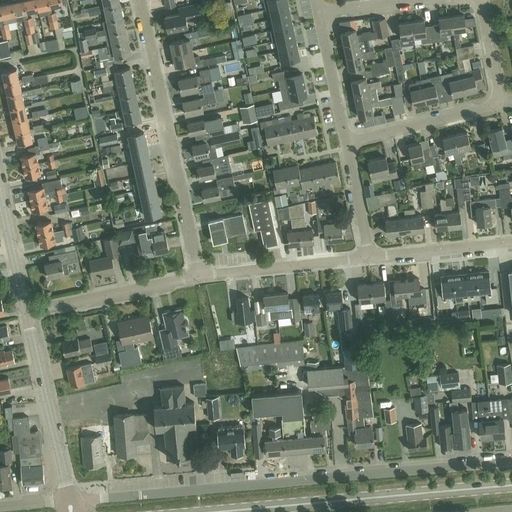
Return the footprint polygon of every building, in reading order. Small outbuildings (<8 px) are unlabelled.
[(26,12),(23,0),(22,0),(18,1),(18,0),(12,0),(13,0),(13,2),(12,2),(16,20),(24,19),(25,26),(33,24),(31,17),(28,18),(27,12),(26,12)] [(38,10),(36,0),(23,0),(26,12),(27,12),(38,10)] [(47,14),(49,21),(57,19),(55,12),(51,13),(50,7),(48,0),(36,0),(38,10),(39,16),(47,14)] [(120,5),(118,0),(103,0),(105,8),(120,5)] [(263,0),(266,10),(268,9),(288,5),(286,0),(263,0)] [(16,20),(12,2),(0,5),(4,23),(8,22),(16,20)] [(0,28),(1,28),(2,31),(10,29),(8,22),(4,23),(0,5),(0,4),(0,28)] [(186,21),(201,17),(198,4),(181,7),(183,13),(165,17),(168,30),(187,26),(186,21)] [(89,15),(100,13),(99,5),(81,9),(82,13),(88,11),(89,15)] [(105,8),(107,21),(122,17),(120,5),(105,8)] [(288,5),(268,9),(270,20),(290,15),(288,5)] [(464,14),(452,16),(454,32),(456,49),(457,54),(475,51),(473,45),(461,47),(459,31),(466,30),(464,14)] [(272,30),(292,26),(290,15),(270,20),(272,30)] [(454,32),(452,16),(439,18),(440,24),(433,25),(435,42),(448,40),(447,33),(454,32)] [(94,36),(125,30),(122,17),(107,21),(103,21),(105,30),(97,31),(96,28),(84,31),(86,38),(94,36)] [(380,19),(384,36),(389,35),(385,18),(380,19)] [(57,19),(49,21),(50,28),(58,26),(57,19)] [(378,38),(384,36),(380,19),(374,21),(378,38)] [(424,20),(412,22),(414,37),(415,37),(421,36),(422,44),(435,42),(433,25),(425,26),(424,20)] [(414,37),(412,22),(399,23),(401,39),(409,38),(410,45),(416,44),(415,37),(414,37)] [(33,24),(25,26),(27,33),(35,32),(33,24)] [(275,41),(295,36),(292,26),(272,30),(270,30),(272,41),(275,41)] [(198,36),(210,33),(209,27),(197,30),(198,36)] [(10,29),(2,31),(3,38),(11,36),(10,29)] [(358,41),(358,42),(377,38),(376,31),(357,35),(355,29),(341,32),(343,45),(358,41)] [(128,42),(125,30),(94,36),(86,38),(98,36),(99,41),(107,39),(108,46),(128,42)] [(31,33),(33,43),(39,42),(37,32),(31,33)] [(65,35),(69,44),(76,41),(72,32),(65,35)] [(243,38),(244,45),(256,42),(254,34),(242,37),(243,38)] [(275,41),(277,52),(297,47),(295,36),(275,41)] [(171,42),(173,54),(193,50),(191,43),(195,42),(194,37),(171,42)] [(86,38),(79,40),(81,51),(88,50),(86,38)] [(369,40),(358,42),(358,41),(343,45),(346,57),(374,51),(373,46),(370,46),(369,40)] [(130,55),(128,42),(108,46),(109,53),(108,53),(109,59),(116,58),(130,55)] [(299,58),(297,47),(277,52),(279,62),(299,58)] [(392,51),(395,66),(403,64),(399,49),(393,50),(392,51)] [(193,50),(173,54),(176,66),(199,61),(198,57),(194,58),(193,50)] [(362,59),(369,58),(375,57),(374,51),(346,57),(349,69),(364,66),(362,59)] [(475,51),(457,54),(457,56),(456,56),(460,74),(465,92),(477,89),(476,84),(483,82),(480,69),(466,72),(462,59),(476,57),(475,51)] [(205,65),(217,63),(215,57),(203,59),(205,65)] [(116,58),(109,59),(105,60),(106,67),(117,64),(116,58)] [(371,64),(372,70),(389,66),(388,61),(385,61),(371,64)] [(415,62),(404,64),(405,71),(416,69),(415,62)] [(403,64),(395,66),(399,81),(406,79),(403,64)] [(389,66),(372,70),(373,76),(390,72),(389,66)] [(116,84),(133,81),(130,67),(116,70),(117,78),(115,79),(116,84)] [(105,68),(94,70),(95,76),(107,74),(105,68)] [(5,83),(19,80),(16,69),(2,72),(5,83)] [(203,93),(214,91),(209,69),(199,71),(200,76),(196,76),(179,80),(181,93),(198,89),(199,94),(203,93)] [(287,75),(286,70),(272,73),(274,81),(278,79),(281,90),(305,84),(303,73),(290,76),(289,76),(287,75)] [(46,73),(33,77),(32,74),(27,75),(28,80),(31,80),(32,84),(48,81),(46,73)] [(453,95),(465,92),(460,74),(453,76),(452,73),(440,76),(444,91),(451,90),(453,95)] [(444,91),(440,76),(428,79),(429,85),(423,86),(426,102),(438,99),(437,93),(444,91)] [(354,93),(376,88),(381,87),(380,81),(367,83),(366,77),(351,80),(354,93)] [(5,83),(7,94),(21,91),(19,80),(5,83)] [(414,105),(426,102),(423,86),(421,80),(415,82),(416,82),(408,84),(414,105)] [(136,94),(133,81),(116,84),(116,85),(117,90),(120,89),(121,97),(136,94)] [(307,96),(305,84),(281,90),(283,100),(278,101),(280,109),(293,106),(292,101),(294,98),(302,97),(307,96)] [(10,108),(24,105),(23,97),(34,94),(41,92),(40,87),(32,89),(21,91),(7,94),(10,108)] [(376,88),(354,93),(356,105),(371,102),(378,100),(376,88)] [(201,105),(216,102),(214,91),(203,93),(204,98),(200,99),(200,98),(183,101),(186,114),(202,111),(201,105)] [(124,110),(138,107),(136,94),(121,97),(124,110)] [(396,96),(400,112),(405,111),(402,95),(396,96)] [(394,114),(400,112),(396,96),(390,97),(392,104),(394,114)] [(372,107),(379,105),(379,107),(392,104),(390,97),(378,100),(371,102),(356,105),(359,117),(374,114),(372,107)] [(273,104),(256,107),(258,117),(275,113),(273,104)] [(27,119),(24,105),(10,108),(13,122),(27,119)] [(240,107),(243,123),(257,121),(254,105),(240,107)] [(138,107),(124,110),(127,123),(141,120),(138,107)] [(301,118),(305,137),(318,134),(314,115),(304,118),(303,114),(297,115),(298,119),(301,118)] [(209,129),(210,136),(225,132),(221,116),(210,118),(211,122),(205,123),(204,119),(188,122),(190,133),(206,130),(209,129)] [(301,118),(298,119),(292,120),(291,116),(285,117),(285,121),(289,121),(293,139),(305,137),(301,118)] [(289,121),(285,121),(280,122),(279,118),(272,120),(273,124),(276,123),(280,142),(293,139),(289,121)] [(13,122),(16,132),(30,129),(27,119),(13,122)] [(276,123),(273,124),(267,125),(266,121),(260,122),(261,128),(264,128),(268,145),(280,142),(276,123)] [(109,124),(111,131),(123,128),(121,122),(109,124)] [(251,127),(254,140),(256,148),(263,146),(258,125),(251,127)] [(511,151),(511,138),(505,141),(503,133),(502,128),(488,131),(493,149),(494,156),(501,154),(504,154),(511,151)] [(32,141),(30,129),(16,132),(18,144),(32,141)] [(238,130),(225,132),(210,136),(211,141),(206,142),(206,141),(192,144),(195,157),(209,154),(209,158),(217,156),(215,146),(222,144),(240,141),(238,130)] [(129,135),(132,149),(146,146),(143,132),(129,135)] [(455,135),(460,157),(465,156),(463,149),(471,147),(467,132),(455,135)] [(101,146),(118,142),(116,134),(99,138),(101,146)] [(460,157),(455,135),(443,138),(446,153),(453,151),(457,164),(462,163),(460,157)] [(39,145),(48,143),(47,136),(37,138),(39,145)] [(93,138),(83,140),(85,146),(95,144),(93,138)] [(40,153),(59,149),(57,141),(48,143),(39,145),(40,153)] [(421,143),(408,146),(414,169),(432,164),(433,164),(431,156),(429,148),(422,149),(421,143)] [(481,160),(488,158),(484,143),(477,145),(481,160)] [(105,146),(106,153),(122,151),(121,144),(105,146)] [(134,162),(134,163),(149,160),(146,146),(132,149),(133,155),(127,156),(129,163),(134,162)] [(21,156),(23,167),(38,164),(35,153),(27,155),(27,153),(22,154),(23,156),(21,156)] [(442,170),(438,155),(431,156),(433,164),(435,172),(442,170)] [(221,168),(230,166),(228,156),(212,159),(213,164),(197,167),(200,179),(216,175),(222,174),(221,168)] [(385,179),(397,176),(394,162),(387,163),(386,157),(368,161),(372,176),(383,173),(385,179)] [(134,163),(137,176),(152,173),(149,160),(134,163)] [(327,183),(324,183),(325,188),(331,186),(330,182),(340,180),(336,162),(323,164),(327,183)] [(26,177),(27,177),(28,179),(32,178),(32,176),(40,174),(38,164),(23,167),(26,177)] [(318,185),(324,183),(327,183),(323,164),(311,167),(315,185),(312,186),(313,190),(319,189),(318,185)] [(299,169),(298,165),(285,168),(290,186),(286,187),(287,192),(293,190),(292,186),(301,184),(302,184),(299,169)] [(305,188),(312,186),(315,185),(311,167),(299,169),(302,184),(301,184),(302,186),(299,187),(300,193),(306,192),(305,188)] [(280,189),(286,187),(290,186),(285,168),(273,170),(277,188),(274,188),(275,194),(281,193),(280,189)] [(48,178),(57,177),(55,170),(47,172),(48,178)] [(257,174),(261,184),(270,181),(267,171),(257,174)] [(134,191),(140,189),(155,186),(152,173),(137,176),(139,183),(133,185),(134,191)] [(493,183),(497,178),(497,173),(492,173),(487,179),(493,183)] [(226,189),(235,187),(233,176),(217,180),(218,185),(202,189),(204,200),(220,197),(220,196),(227,194),(226,189)] [(46,198),(55,196),(61,194),(60,188),(62,188),(60,178),(42,182),(43,187),(35,189),(34,187),(30,188),(30,190),(28,190),(31,201),(46,198)] [(403,178),(393,181),(395,190),(405,187),(403,178)] [(126,179),(113,183),(115,190),(128,186),(126,179)] [(464,200),(470,199),(468,180),(462,181),(464,200)] [(426,190),(428,207),(434,207),(432,190),(434,190),(434,182),(425,184),(426,190)] [(140,189),(143,203),(158,200),(155,186),(140,189)] [(458,204),(464,203),(462,186),(456,187),(458,204)] [(500,198),(501,206),(502,208),(511,206),(511,210),(511,197),(510,198),(509,188),(499,190),(500,198)] [(377,194),(378,200),(394,196),(393,190),(377,194)] [(122,193),(111,195),(112,201),(123,199),(122,193)] [(286,194),(274,196),(277,207),(288,204),(286,194)] [(385,219),(386,227),(387,234),(399,233),(398,218),(398,210),(397,211),(394,196),(378,200),(379,206),(388,204),(389,214),(392,214),(393,218),(385,219)] [(460,211),(453,212),(452,205),(454,204),(453,197),(445,198),(449,228),(461,226),(460,211)] [(33,212),(35,211),(35,213),(40,212),(40,210),(48,208),(46,198),(31,201),(33,212)] [(440,199),(442,213),(434,214),(436,229),(449,228),(445,198),(440,199)] [(496,206),(501,206),(500,198),(480,200),(480,201),(470,202),(471,213),(476,212),(478,224),(480,224),(480,226),(486,225),(486,224),(492,223),(490,208),(496,208),(496,206)] [(264,247),(278,244),(268,199),(249,203),(255,230),(261,229),(264,247)] [(161,213),(158,200),(143,203),(146,217),(161,213)] [(308,214),(316,214),(315,201),(307,202),(308,214)] [(56,213),(67,210),(65,203),(54,205),(56,213)] [(298,204),(301,243),(313,242),(312,229),(308,230),(307,224),(306,224),(303,203),(298,204)] [(301,243),(298,204),(289,207),(290,219),(291,219),(293,231),(288,232),(289,245),(301,243)] [(82,215),(90,213),(88,207),(80,208),(82,215)] [(409,209),(412,232),(425,230),(423,215),(415,216),(414,208),(409,209)] [(404,217),(398,218),(399,233),(412,232),(409,209),(404,210),(404,217)] [(222,240),(227,237),(227,236),(246,232),(244,221),(242,213),(209,221),(211,229),(210,229),(213,239),(216,239),(217,241),(222,239),(222,240)] [(326,217),(317,218),(319,236),(325,236),(325,241),(342,239),(340,219),(327,221),(326,217)] [(36,224),(38,235),(53,232),(51,221),(42,223),(42,221),(37,222),(38,224),(36,224)] [(77,227),(79,233),(72,234),(73,240),(84,238),(82,226),(77,227)] [(69,228),(63,230),(64,236),(72,234),(79,233),(77,227),(73,228),(69,228)] [(151,236),(155,255),(158,254),(158,252),(168,250),(165,231),(158,233),(157,227),(147,229),(148,233),(146,233),(147,237),(151,236)] [(146,229),(146,231),(137,233),(139,245),(138,245),(140,258),(155,255),(151,236),(147,237),(146,233),(148,233),(147,229),(146,229)] [(119,244),(129,242),(134,241),(133,236),(132,230),(117,233),(119,244)] [(41,246),(43,245),(43,247),(47,246),(47,244),(56,242),(53,232),(38,235),(41,246)] [(111,256),(120,255),(116,236),(104,239),(108,257),(90,261),(93,276),(100,275),(100,276),(115,273),(111,256)] [(69,238),(60,241),(62,248),(71,245),(69,238)] [(54,262),(61,260),(62,264),(67,263),(72,262),(71,259),(77,258),(75,250),(65,252),(55,254),(53,255),(54,262)] [(62,264),(61,260),(54,262),(45,264),(48,277),(64,274),(69,273),(67,263),(62,264)] [(476,273),(479,299),(480,299),(479,294),(486,293),(487,302),(498,301),(496,288),(491,288),(489,271),(476,273)] [(479,299),(476,273),(465,274),(468,300),(479,299)] [(468,300),(465,274),(453,275),(456,296),(467,295),(467,300),(468,300)] [(456,296),(453,275),(441,277),(443,294),(437,294),(438,307),(450,306),(449,297),(456,296)] [(406,280),(408,295),(409,304),(427,302),(425,289),(420,290),(419,278),(406,280)] [(408,295),(406,280),(394,281),(395,292),(390,293),(391,300),(391,306),(395,306),(400,305),(403,305),(402,296),(408,295)] [(384,282),(371,284),(372,300),(386,299),(384,282)] [(372,300),(371,284),(358,285),(359,302),(372,300)] [(328,311),(338,310),(340,325),(352,324),(350,308),(343,309),(341,291),(326,293),(328,311)] [(289,306),(288,299),(288,293),(275,294),(278,317),(285,317),(284,306),(288,306),(289,306)] [(265,308),(269,308),(270,318),(278,317),(275,294),(263,295),(265,308)] [(305,313),(313,312),(320,311),(318,294),(303,295),(305,313)] [(240,322),(254,320),(253,310),(249,311),(248,297),(237,298),(240,322)] [(288,306),(290,321),(300,319),(298,298),(288,299),(289,306),(288,306)] [(391,306),(391,300),(385,301),(386,317),(397,316),(400,305),(395,306),(391,306)] [(501,307),(493,308),(494,316),(502,315),(501,307)] [(171,314),(171,313),(169,312),(168,312),(164,317),(168,331),(161,332),(164,348),(167,358),(180,354),(180,353),(180,351),(180,349),(179,347),(178,346),(176,337),(188,334),(186,326),(187,325),(187,323),(187,321),(186,319),(185,318),(184,317),(183,313),(178,310),(177,310),(176,312),(175,313),(171,314)] [(265,311),(255,313),(257,324),(266,323),(265,311)] [(133,340),(151,336),(147,317),(121,323),(126,349),(119,351),(122,366),(141,362),(138,347),(134,347),(133,340)] [(314,335),(313,322),(304,323),(305,336),(314,335)] [(0,340),(9,338),(6,325),(0,326),(0,340)] [(81,352),(93,350),(90,338),(78,341),(78,338),(62,341),(65,356),(81,353),(81,352)] [(241,370),(304,364),(302,341),(237,347),(241,370)] [(357,347),(344,348),(345,366),(359,365),(357,347)] [(0,350),(0,366),(8,365),(7,364),(15,362),(12,350),(5,352),(4,350),(0,350)] [(108,353),(96,356),(97,362),(102,361),(103,364),(112,362),(110,353),(108,353)] [(81,365),(67,368),(71,385),(73,385),(74,386),(78,385),(78,384),(84,382),(84,383),(95,381),(91,363),(81,365)] [(497,365),(499,383),(511,381),(510,364),(497,365)] [(341,397),(345,397),(346,412),(355,412),(354,403),(357,403),(357,400),(371,399),(366,365),(359,365),(345,366),(343,367),(342,366),(307,369),(308,385),(326,395),(338,394),(341,397)] [(460,389),(459,373),(427,376),(429,391),(460,389)] [(0,392),(11,390),(8,377),(0,379),(0,392)] [(194,396),(206,396),(205,383),(193,385),(194,396)] [(173,463),(173,462),(177,462),(177,463),(177,462),(181,462),(181,463),(182,463),(182,462),(186,461),(187,461),(186,454),(189,454),(190,454),(188,426),(196,425),(193,403),(185,403),(183,386),(160,388),(162,405),(153,406),(155,430),(164,429),(166,457),(171,456),(172,463),(173,463)] [(410,395),(420,393),(419,386),(409,388),(410,395)] [(460,389),(456,389),(452,390),(453,402),(458,402),(458,401),(472,400),(471,388),(460,389)] [(282,418),(283,429),(305,427),(304,416),(302,390),(252,395),(254,414),(282,412),(283,418),(282,418)] [(428,403),(435,403),(435,398),(434,392),(427,392),(428,403)] [(217,397),(207,398),(209,418),(219,417),(217,397)] [(356,446),(358,445),(359,447),(364,446),(364,445),(374,444),(373,431),(371,431),(371,427),(372,427),(371,426),(364,427),(363,416),(363,411),(373,410),(371,399),(357,400),(357,403),(354,403),(355,412),(346,412),(346,417),(348,417),(349,438),(355,437),(356,446)] [(501,399),(489,400),(493,437),(505,436),(503,418),(501,399)] [(481,438),(493,437),(489,400),(477,401),(479,420),(481,438)] [(453,446),(470,444),(467,409),(459,410),(458,402),(453,402),(450,402),(451,411),(453,411),(455,434),(452,434),(453,446)] [(19,444),(23,484),(44,482),(42,464),(41,464),(38,432),(29,433),(28,417),(12,418),(11,406),(4,406),(5,419),(7,418),(9,435),(13,435),(14,444),(19,444)] [(385,422),(396,421),(394,407),(384,408),(385,422)] [(431,407),(433,423),(433,432),(440,432),(439,425),(440,425),(438,407),(431,407)] [(306,436),(307,447),(307,450),(325,448),(324,435),(326,435),(326,429),(331,428),(329,411),(321,411),(322,419),(310,420),(312,435),(306,436)] [(135,442),(149,441),(147,413),(133,414),(133,413),(115,415),(118,455),(136,453),(135,442)] [(408,450),(427,448),(426,437),(422,438),(421,423),(407,424),(408,440),(407,440),(408,450)] [(440,432),(441,447),(453,446),(452,434),(451,424),(440,425),(439,425),(440,432)] [(218,430),(219,448),(231,447),(232,454),(233,454),(233,455),(235,457),(240,456),(242,454),(242,453),(243,453),(242,446),(245,446),(244,428),(243,428),(242,425),(218,427),(219,430),(218,430)] [(267,453),(285,452),(285,449),(284,438),(277,438),(277,434),(281,434),(280,426),(269,427),(270,435),(271,435),(271,439),(265,439),(267,453)] [(284,438),(285,449),(285,452),(307,450),(307,447),(306,436),(305,427),(283,429),(284,438)] [(84,466),(94,465),(104,464),(101,434),(81,436),(84,466)] [(3,450),(0,449),(0,486),(12,485),(10,463),(12,463),(11,449),(3,450)]
